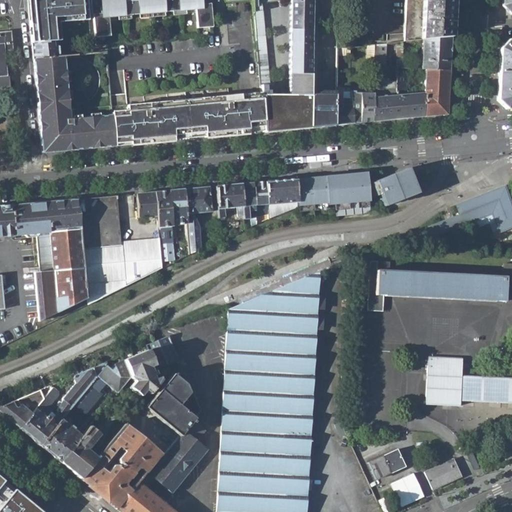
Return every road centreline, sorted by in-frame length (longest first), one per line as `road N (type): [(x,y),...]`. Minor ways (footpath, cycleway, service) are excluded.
road 1 (primary): [(475,136),(32,180)]
road 2 (residential): [(32,180),(15,0)]
